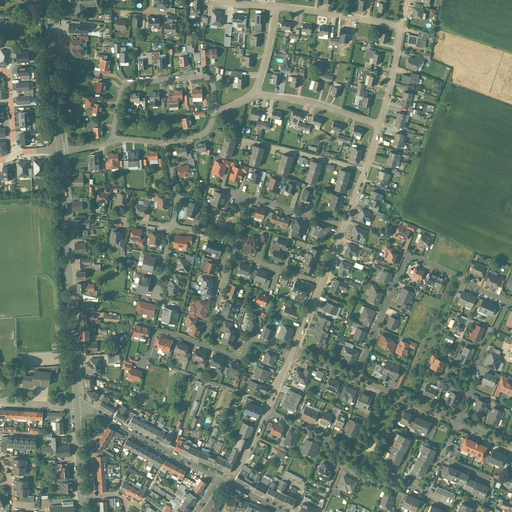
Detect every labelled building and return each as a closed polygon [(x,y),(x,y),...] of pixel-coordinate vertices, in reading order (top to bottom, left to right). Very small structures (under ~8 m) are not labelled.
[(168,0),(157,0),(157,8),(166,8),(168,8),(168,0)] [(367,1),(363,0),(360,0),(359,9),(366,10),(367,1)] [(387,4),(380,3),(378,11),(385,12),(387,4)] [(193,6),(191,6),(190,15),(199,16),(200,7),(193,6)] [(414,7),(413,12),(413,13),(412,18),(422,19),(424,13),(424,9),(423,8),(414,7)] [(221,12),(212,11),(211,24),(223,25),(224,17),(221,17),(221,12)] [(265,15),(256,14),(256,18),(255,18),(255,26),(262,26),(262,24),(264,24),(265,15)] [(246,16),(233,15),(233,22),(237,23),(237,27),(245,28),(246,16)] [(141,17),(133,17),(133,26),(140,26),(141,26),(141,19),(141,17)] [(160,18),(149,17),(149,21),(149,27),(159,27),(160,18)] [(9,21),(0,18),(0,25),(6,27),(5,28),(13,30),(13,28),(16,29),(17,26),(15,25),(16,20),(10,18),(9,21)] [(126,20),(116,19),(116,28),(121,29),(122,28),(126,28),(126,20)] [(70,21),(61,22),(62,31),(70,31),(70,25),(70,21)] [(175,22),(169,21),(169,24),(165,24),(165,32),(168,32),(168,34),(172,34),(172,31),(175,31),(176,25),(175,25),(175,22)] [(290,30),(291,22),(282,21),(281,29),(290,30)] [(311,32),(312,25),(303,24),(302,32),(311,32)] [(329,27),(320,26),(319,34),(319,36),(323,37),(323,34),(328,35),(329,27)] [(350,30),(341,29),(340,36),(349,37),(350,30)] [(388,34),(381,33),(379,41),(386,43),(388,34)] [(419,38),(410,36),(410,35),(409,35),(408,45),(409,46),(409,45),(424,48),(424,49),(425,49),(426,42),(425,42),(422,41),(422,38),(419,38)] [(230,46),(231,43),(234,44),(235,39),(231,39),(231,37),(225,36),(224,46),(230,46)] [(260,36),(253,36),(252,45),(260,46),(260,36)] [(80,40),(73,40),(72,41),(72,43),(71,45),(71,48),(83,48),(82,40),(80,40)] [(10,50),(0,48),(0,49),(0,63),(9,65),(10,56),(11,50),(10,50)] [(83,48),(71,48),(71,52),(73,53),(73,55),(74,56),(83,56),(83,49),(83,48)] [(29,61),(29,50),(19,51),(16,51),(17,57),(17,62),(29,61)] [(209,54),(201,55),(202,64),(210,64),(209,54)] [(381,55),(374,54),(372,63),(379,64),(381,55)] [(187,56),(179,56),(180,66),(188,65),(187,56)] [(160,58),(157,58),(158,67),(165,67),(165,57),(163,57),(160,58)] [(253,57),(246,57),(245,66),(252,66),(253,57)] [(414,59),(409,57),(406,66),(416,70),(419,61),(414,59)] [(107,60),(102,59),(101,68),(108,70),(108,69),(110,61),(107,60)] [(141,59),(138,59),(139,69),(146,68),(146,59),(141,59)] [(17,67),(18,75),(20,75),(29,74),(29,66),(17,67)] [(413,73),(412,77),(403,75),(402,81),(402,80),(401,83),(402,83),(402,82),(409,83),(409,84),(410,84),(410,83),(417,84),(419,75),(413,73)] [(281,75),(274,74),(272,83),(280,84),(281,75)] [(377,77),(370,75),(367,84),(374,86),(377,77)] [(300,78),(293,77),(291,86),(299,87),(300,78)] [(16,82),(16,90),(24,90),(30,90),(30,89),(29,81),(16,82)] [(106,82),(98,81),(97,90),(104,91),(106,82)] [(322,82),(315,81),(314,84),(313,89),(320,91),(322,82)] [(341,89),(332,86),(331,89),(332,90),(330,95),(338,97),(341,89)] [(202,89),(193,89),(193,97),(202,97),(202,89)] [(182,90),(173,91),(173,95),(173,98),(178,98),(182,98),(182,90)] [(159,91),(150,92),(151,100),(151,99),(151,105),(159,104),(160,105),(159,99),(160,99),(159,91)] [(140,92),(130,93),(130,101),(140,100),(140,92)] [(412,94),(404,92),(402,98),(410,100),(412,94)] [(16,96),(17,104),(31,103),(30,95),(25,95),(16,96)] [(173,95),(169,95),(169,101),(169,106),(170,106),(178,105),(178,98),(173,98),(173,95)] [(364,97),(363,96),(362,97),(362,100),(359,100),(358,105),(370,107),(372,98),(366,97),(364,96),(364,97)] [(410,100),(402,98),(400,105),(409,107),(410,100)] [(96,101),(87,100),(85,107),(93,108),(94,102),(95,102),(96,101)] [(95,102),(94,102),(93,108),(93,111),(101,113),(102,104),(95,102)] [(260,111),(251,109),(250,116),(258,118),(260,111)] [(282,112),(273,110),(271,117),(280,120),(282,112)] [(302,112),(293,110),(290,120),(295,122),(296,119),(300,120),(302,112)] [(406,115),(398,112),(396,119),(404,121),(406,115)] [(322,119),(314,116),(311,123),(320,126),(322,119)] [(190,117),(182,119),(184,128),(192,126),(190,117)] [(404,121),(396,119),(394,126),(403,128),(404,121)] [(97,120),(87,120),(88,134),(95,134),(94,127),(98,127),(97,120)] [(342,125),(333,122),(331,129),(340,132),(342,125)] [(98,127),(94,127),(95,134),(95,136),(103,135),(102,126),(98,127)] [(363,129),(354,126),(352,134),(360,136),(363,129)] [(29,133),(21,133),(21,138),(20,139),(20,141),(21,142),(21,144),(30,143),(30,140),(30,136),(29,136),(29,133)] [(404,135),(396,133),(394,139),(402,142),(404,135)] [(235,140),(226,137),(221,155),(230,158),(232,151),(233,151),(234,148),(233,148),(235,140)] [(402,142),(394,139),(392,146),(401,148),(402,142)] [(205,142),(196,144),(198,152),(207,150),(205,142)] [(185,146),(176,148),(178,156),(187,154),(185,146)] [(264,149),(255,146),(249,164),(258,167),(261,159),(262,156),(264,149)] [(362,150),(353,148),(351,154),(352,156),(351,159),(351,160),(357,161),(359,162),(360,158),(361,156),(361,155),(360,155),(362,150)] [(157,150),(148,151),(148,159),(158,158),(157,150)] [(138,152),(129,152),(129,160),(129,165),(130,165),(139,165),(138,152)] [(399,154),(390,152),(389,158),(397,161),(399,154)] [(118,153),(109,154),(109,161),(109,162),(107,162),(107,168),(119,167),(118,153)] [(99,154),(91,155),(91,163),(90,163),(90,169),(99,168),(99,154)] [(293,157),(283,154),(278,172),(287,175),(289,167),(290,168),(291,165),(290,165),(293,157)] [(397,161),(389,158),(387,165),(395,167),(397,161)] [(33,159),(34,175),(46,174),(45,159),(33,159)] [(221,163),(215,161),(213,168),(214,169),(212,173),(218,174),(219,176),(220,176),(222,176),(225,166),(229,167),(231,162),(222,159),(221,163)] [(28,160),(17,161),(17,176),(29,175),(28,160)] [(312,161),(306,181),(315,184),(318,174),(319,174),(320,171),(319,171),(321,164),(312,161)] [(239,168),(234,167),(233,170),(232,170),(230,175),(231,175),(230,178),(239,181),(240,178),(242,173),(241,173),(242,171),(247,173),(249,167),(240,164),(239,168)] [(188,165),(178,167),(180,176),(190,174),(193,173),(192,167),(189,168),(188,165)] [(11,166),(3,167),(4,171),(2,172),(2,179),(12,178),(11,166)] [(341,170),(335,189),(344,192),(347,183),(348,180),(350,172),(341,170)] [(389,174),(381,171),(378,177),(386,180),(389,174)] [(259,174),(253,172),(250,180),(258,183),(259,179),(261,175),(259,174)] [(83,176),(77,176),(70,176),(71,186),(84,185),(83,177),(84,176),(83,176)] [(386,180),(378,177),(376,183),(384,186),(386,180)] [(277,180),(271,178),(268,186),(277,189),(279,182),(280,181),(277,180)] [(302,183),(295,180),(293,184),(297,185),(296,188),(300,189),(302,183)] [(293,184),(288,183),(285,190),(289,191),(289,192),(294,194),(296,188),(297,185),(293,184)] [(132,189),(125,188),(124,193),(128,194),(127,196),(131,196),(132,189)] [(312,192),(305,189),(302,198),(310,201),(311,197),(312,197),(312,195),(313,192),(312,192)] [(106,192),(99,191),(98,195),(99,196),(99,200),(107,201),(108,194),(108,192),(106,192)] [(381,194),(373,191),(370,197),(378,200),(381,194)] [(219,193),(216,192),(215,192),(214,198),(224,201),(226,195),(219,193)] [(124,193),(119,193),(118,201),(121,201),(121,203),(126,203),(127,196),(128,194),(124,193)] [(339,197),(333,195),(333,196),(331,202),(331,203),(333,203),(331,207),(330,207),(339,210),(342,198),(339,197)] [(162,197),(159,197),(159,199),(158,205),(162,205),(162,207),(167,208),(168,198),(162,197)] [(370,197),(369,200),(366,198),(364,202),(365,204),(368,205),(369,204),(370,206),(370,204),(376,207),(376,206),(378,200),(370,197)] [(224,201),(214,198),(212,204),(222,207),(224,201)] [(82,200),(72,201),(73,210),(83,209),(83,206),(83,204),(83,203),(82,200)] [(194,203),(189,201),(188,206),(189,206),(188,211),(189,211),(188,214),(193,216),(194,213),(196,213),(197,209),(198,209),(200,203),(195,201),(194,203)] [(145,205),(138,204),(138,209),(136,209),(136,213),(145,215),(146,208),(146,205),(145,205)] [(265,210),(258,207),(255,216),(262,219),(263,219),(265,212),(265,210)] [(370,212),(362,209),(358,221),(365,224),(366,220),(371,221),(373,215),(369,213),(370,212)] [(272,214),(270,219),(269,222),(278,224),(281,217),(272,214)] [(289,219),(281,217),(278,224),(287,227),(288,224),(289,219)] [(81,219),(73,220),(74,229),(82,228),(82,223),(81,219)] [(292,234),(292,235),(301,238),(306,223),(297,220),(292,234)] [(416,226),(408,223),(406,227),(410,229),(409,230),(414,232),(416,226)] [(406,227),(399,224),(395,234),(399,235),(398,237),(399,238),(400,239),(402,238),(405,239),(409,230),(410,229),(406,227)] [(322,228),(315,225),(314,228),(314,229),(311,236),(312,235),(316,237),(323,240),(326,233),(325,232),(326,230),(322,228)] [(367,231),(356,226),(353,233),(354,234),(352,239),(359,241),(361,236),(364,238),(367,231)] [(142,229),(132,228),(132,232),(133,233),(132,238),(139,238),(140,239),(140,237),(142,229)] [(117,230),(114,229),(114,230),(112,230),(112,234),(110,241),(118,242),(118,241),(120,241),(120,238),(121,233),(120,231),(117,231),(117,230)] [(154,233),(151,233),(151,235),(150,241),(155,241),(155,243),(159,244),(160,234),(154,233)] [(269,236),(262,234),(261,238),(261,239),(260,241),(266,243),(269,236)] [(429,237),(422,234),(421,234),(420,238),(418,243),(426,247),(428,242),(430,237),(429,237)] [(186,237),(176,235),(174,246),(179,246),(179,249),(182,250),(182,247),(185,247),(186,242),(187,237),(186,237)] [(252,241),(248,240),(247,241),(246,242),(245,246),(245,247),(245,249),(257,252),(260,241),(261,239),(261,238),(256,237),(255,241),(253,240),(252,241)] [(126,239),(120,238),(120,241),(118,241),(118,242),(117,246),(124,247),(126,239)] [(288,241),(278,238),(276,243),(276,245),(280,247),(285,249),(288,241)] [(223,245),(208,240),(206,245),(208,246),(206,250),(216,253),(220,255),(223,245)] [(360,248),(349,244),(344,255),(351,258),(353,254),(357,256),(360,250),(359,250),(360,248)] [(321,251),(311,248),(309,253),(317,256),(316,256),(319,257),(321,251)] [(278,253),(274,251),(273,253),(271,258),(281,261),(283,254),(278,253)] [(392,252),(389,251),(388,251),(385,258),(389,260),(388,260),(389,262),(390,262),(392,262),(392,261),(395,263),(399,255),(392,252)] [(317,256),(309,253),(307,252),(305,258),(315,261),(316,256),(317,256)] [(194,256),(186,254),(185,259),(189,260),(189,262),(193,263),(194,256)] [(150,256),(145,255),(144,256),(143,261),(153,264),(155,257),(150,256)] [(84,257),(76,257),(76,267),(85,267),(84,259),(84,257)] [(185,259),(179,258),(177,268),(187,271),(189,262),(189,260),(185,259)] [(315,261),(305,258),(303,263),(315,267),(313,266),(315,261)] [(153,264),(143,261),(142,267),(141,268),(147,269),(152,271),(153,264)] [(353,265),(342,261),(339,269),(341,269),(339,274),(344,276),(346,271),(351,273),(353,265)] [(211,263),(207,262),(204,270),(213,273),(216,265),(211,263)] [(484,267),(475,262),(473,267),(472,267),(471,267),(470,269),(471,270),(472,270),(471,272),(474,273),(473,275),(476,276),(477,275),(480,276),(484,267)] [(251,267),(240,263),(238,272),(247,275),(248,275),(250,269),(251,267)] [(315,267),(303,263),(305,264),(303,269),(307,271),(313,273),(315,267)] [(418,268),(416,267),(414,268),(413,270),(411,268),(408,273),(412,275),(411,278),(411,279),(418,282),(419,282),(421,277),(424,271),(419,269),(418,268)] [(267,273),(258,269),(257,271),(254,279),(264,282),(264,283),(265,279),(267,273)] [(389,272),(383,270),(382,271),(381,272),(380,274),(380,275),(379,279),(387,282),(391,273),(389,272)] [(437,276),(431,273),(428,279),(427,283),(433,286),(437,276)] [(184,276),(176,274),(174,282),(179,283),(182,284),(184,276)] [(143,276),(140,275),(140,277),(139,281),(138,282),(148,285),(150,278),(143,276)] [(203,276),(202,275),(200,280),(203,281),(202,284),(201,284),(212,288),(213,284),(211,284),(212,279),(211,278),(203,276)] [(500,279),(490,275),(486,283),(489,285),(492,286),(493,286),(496,288),(497,285),(500,279)] [(444,279),(437,276),(433,286),(439,288),(440,288),(442,284),(444,279)] [(421,277),(419,282),(418,282),(416,284),(422,287),(422,286),(425,279),(421,277)] [(506,279),(500,277),(500,279),(497,285),(502,288),(506,279)] [(343,282),(335,279),(330,291),(335,293),(334,293),(335,293),(338,294),(340,288),(345,290),(347,284),(343,283),(343,282)] [(171,283),(169,284),(168,291),(170,291),(170,292),(170,294),(172,294),(173,293),(174,292),(177,293),(179,283),(174,282),(171,281),(171,283)] [(298,293),(306,296),(309,287),(295,281),(292,291),(298,293)] [(87,282),(77,283),(78,292),(85,291),(85,284),(87,284),(87,282)] [(148,285),(138,282),(138,283),(137,288),(137,289),(141,290),(147,291),(148,285)] [(212,288),(201,284),(200,289),(203,290),(202,292),(201,292),(201,293),(202,293),(210,296),(211,297),(213,293),(210,292),(212,288)] [(232,285),(230,284),(227,294),(232,295),(233,297),(234,296),(236,297),(239,288),(232,285)] [(409,290),(402,288),(400,294),(411,299),(413,293),(409,290)] [(377,291),(373,289),(372,291),(370,297),(369,296),(367,300),(377,305),(382,293),(377,291)] [(469,294),(462,291),(459,298),(457,302),(458,302),(464,305),(469,294)] [(306,296),(298,293),(297,296),(295,295),(294,299),(303,302),(306,296)] [(85,294),(83,294),(84,301),(88,301),(89,311),(94,311),(93,300),(93,296),(85,294)] [(267,297),(259,294),(256,302),(264,305),(267,299),(267,297)] [(411,299),(400,294),(397,300),(403,303),(408,305),(411,299)] [(475,297),(469,294),(464,305),(471,308),(473,303),(475,297)] [(209,302),(197,298),(194,306),(192,312),(198,314),(197,314),(198,315),(204,317),(209,302)] [(272,301),(267,299),(264,305),(264,306),(269,308),(272,301)] [(496,305),(483,300),(483,301),(484,301),(481,309),(485,310),(484,312),(491,315),(496,305)] [(84,301),(78,301),(79,311),(89,311),(88,301),(84,301)] [(156,304),(142,301),(140,310),(139,311),(148,313),(149,315),(151,314),(152,314),(153,315),(154,311),(156,310),(155,309),(156,304)] [(229,303),(226,302),(223,308),(234,312),(237,306),(237,305),(229,303)] [(338,307),(327,302),(326,305),(325,304),(324,305),(323,307),(324,308),(324,309),(324,310),(330,313),(335,315),(338,307)] [(291,308),(285,306),(282,315),(296,321),(299,311),(291,308)] [(172,308),(165,307),(165,308),(162,317),(162,320),(169,321),(172,308)] [(370,309),(365,307),(360,319),(365,322),(369,323),(375,311),(372,310),(370,309)] [(177,310),(172,308),(169,321),(176,323),(179,310),(177,310)] [(234,312),(223,308),(221,314),(225,315),(232,318),(232,317),(234,312)] [(94,313),(79,314),(79,321),(88,321),(88,318),(94,318),(94,313)] [(196,318),(188,315),(186,322),(192,324),(192,323),(195,324),(197,318),(196,318)] [(326,318),(320,316),(318,321),(329,326),(331,320),(326,318)] [(394,318),(390,316),(386,326),(395,329),(399,320),(394,318)] [(451,329),(460,333),(466,320),(456,316),(451,329)] [(258,323),(250,320),(249,320),(250,321),(249,324),(248,324),(246,330),(255,333),(258,325),(258,323)] [(233,324),(224,321),(222,328),(226,330),(227,328),(231,330),(233,324)] [(329,326),(318,321),(315,327),(317,328),(327,331),(329,326)] [(195,324),(192,323),(192,324),(189,332),(198,335),(201,326),(195,324)] [(107,332),(107,329),(98,328),(98,324),(97,324),(96,331),(107,332)] [(143,325),(136,324),(133,334),(140,336),(143,325)] [(476,325),(475,324),(470,337),(479,341),(484,328),(476,325)] [(149,327),(143,325),(140,336),(147,337),(149,327)] [(288,327),(282,325),(282,327),(278,337),(288,341),(290,335),(291,336),(292,333),(291,333),(292,329),(288,327)] [(88,328),(80,329),(80,338),(89,338),(89,331),(95,331),(95,328),(88,328)] [(231,330),(227,328),(226,330),(222,341),(232,345),(233,339),(234,340),(235,339),(236,337),(235,336),(236,332),(231,330)] [(274,331),(265,328),(264,332),(263,332),(261,336),(271,339),(274,331)] [(327,331),(317,328),(315,333),(326,338),(329,332),(327,331)] [(361,330),(357,328),(353,337),(362,341),(366,332),(361,330)] [(326,338),(315,333),(313,339),(318,341),(321,343),(324,344),(326,338)] [(166,338),(160,336),(157,347),(157,348),(158,348),(158,352),(162,353),(163,349),(166,338)] [(392,340),(382,336),(378,343),(381,344),(381,346),(382,346),(383,346),(388,348),(391,342),(392,340)] [(172,339),(166,338),(163,349),(168,351),(170,346),(172,339)] [(100,345),(97,345),(97,341),(89,342),(90,352),(90,351),(101,350),(100,345)] [(408,344),(401,341),(396,352),(400,354),(401,353),(405,354),(409,347),(410,344),(408,344)] [(417,344),(409,341),(408,344),(410,344),(409,347),(415,349),(417,344)] [(89,342),(80,342),(81,353),(90,352),(89,342)] [(188,345),(179,342),(177,343),(176,346),(177,347),(176,350),(184,354),(185,354),(186,351),(188,345)] [(396,344),(391,342),(388,348),(387,350),(392,352),(396,344)] [(351,350),(344,347),(342,351),(347,353),(344,360),(352,363),(357,352),(351,350)] [(473,351),(465,347),(462,354),(460,359),(468,363),(473,351)] [(206,352),(196,349),(193,357),(201,360),(202,361),(203,358),(206,352)] [(191,353),(186,351),(185,354),(184,354),(182,359),(188,361),(191,353)] [(276,355),(267,351),(263,362),(259,360),(258,361),(272,366),(276,355)] [(488,358),(485,365),(496,370),(500,361),(499,361),(501,357),(499,356),(491,352),(488,358)] [(438,355),(432,353),(429,361),(433,362),(435,358),(437,359),(438,355)] [(223,359),(213,355),(212,360),(213,360),(211,364),(219,367),(220,367),(221,365),(223,359)] [(100,358),(92,358),(92,361),(86,362),(87,372),(91,371),(91,373),(101,373),(100,358)] [(203,358),(202,361),(201,360),(200,365),(205,367),(208,359),(203,358)] [(437,359),(435,358),(433,362),(431,367),(440,371),(444,362),(437,359)] [(132,363),(123,361),(122,368),(130,370),(131,367),(132,363)] [(241,366),(232,362),(230,366),(232,367),(230,371),(236,373),(235,376),(237,376),(239,371),(241,366)] [(392,364),(386,362),(384,367),(398,373),(397,372),(399,367),(392,364)] [(34,376),(24,374),(23,385),(33,386),(33,382),(48,384),(49,384),(50,378),(56,378),(58,365),(31,367),(31,370),(35,370),(34,376)] [(225,366),(221,365),(220,367),(219,367),(217,372),(222,374),(225,366)] [(270,371),(258,366),(256,371),(255,371),(253,375),(257,377),(265,380),(267,374),(268,375),(270,371)] [(131,367),(130,370),(129,376),(133,377),(133,378),(137,379),(137,378),(140,379),(141,371),(137,370),(137,369),(135,368),(131,367)] [(398,373),(384,367),(386,368),(384,373),(389,375),(396,378),(398,373)] [(304,373),(297,370),(293,379),(302,383),(302,382),(306,383),(310,374),(305,371),(304,373)] [(324,373),(318,370),(315,376),(321,379),(324,373)] [(243,373),(239,371),(237,376),(235,376),(234,378),(240,380),(243,373)] [(494,376),(486,373),(482,381),(483,380),(486,382),(486,383),(492,385),(495,379),(496,377),(494,376)] [(250,378),(242,374),(240,379),(247,382),(247,381),(250,383),(251,381),(249,381),(250,378)] [(93,377),(87,378),(87,385),(93,385),(98,384),(98,382),(97,382),(96,378),(93,379),(93,377)] [(339,383),(329,379),(327,385),(326,387),(326,388),(335,391),(337,388),(339,383)] [(254,393),(258,384),(255,383),(251,381),(250,383),(247,390),(254,393)] [(506,382),(504,381),(502,383),(500,389),(505,391),(506,391),(507,391),(507,390),(511,392),(511,383),(510,384),(506,382)] [(258,384),(254,393),(259,395),(260,391),(265,392),(267,388),(262,386),(258,384)] [(345,386),(340,398),(347,401),(347,400),(346,400),(348,396),(352,397),(353,398),(354,395),(356,390),(345,386)] [(436,390),(426,386),(423,393),(433,397),(435,393),(436,390)] [(96,391),(88,391),(88,400),(92,402),(95,396),(99,391),(97,390),(96,391)] [(300,395),(292,392),(290,396),(286,394),(281,405),(288,408),(291,410),(293,406),(296,407),(298,402),(297,402),(300,395)] [(456,394),(451,392),(446,403),(449,404),(450,406),(451,407),(453,406),(455,407),(460,396),(456,394)] [(372,397),(361,393),(355,405),(360,407),(360,406),(366,409),(368,405),(372,397)] [(102,409),(106,402),(106,401),(102,399),(98,406),(102,409)] [(486,403),(478,399),(474,408),(482,412),(485,406),(486,403)] [(106,402),(102,409),(106,411),(110,404),(106,402)] [(251,404),(248,403),(244,411),(257,417),(261,408),(251,404)] [(128,408),(122,404),(118,410),(124,414),(128,408)] [(306,407),(305,407),(303,412),(301,417),(307,420),(312,410),(306,407)] [(501,411),(493,408),(487,420),(493,422),(492,423),(497,425),(501,416),(502,417),(504,413),(504,412),(501,411)] [(118,410),(117,410),(114,416),(122,421),(126,415),(124,414),(118,410)] [(318,413),(312,410),(307,420),(313,423),(316,418),(318,413)] [(410,414),(404,411),(400,421),(406,424),(408,420),(410,415),(410,414)] [(57,421),(62,421),(62,418),(63,413),(48,412),(48,418),(57,419),(57,421)] [(325,412),(321,422),(328,425),(331,418),(332,415),(325,412)] [(134,414),(133,415),(131,419),(129,423),(135,426),(140,419),(141,416),(138,415),(134,413),(134,414)] [(225,416),(220,414),(219,416),(218,415),(216,419),(223,422),(225,416)] [(339,415),(337,418),(334,425),(336,426),(335,426),(340,428),(340,427),(341,428),(345,418),(339,415)] [(421,419),(416,417),(414,422),(412,426),(415,428),(415,429),(415,430),(418,431),(423,419),(421,419)] [(146,422),(140,419),(135,426),(142,430),(146,422)] [(425,420),(423,419),(418,431),(420,433),(421,432),(422,432),(422,431),(425,432),(426,432),(428,427),(430,423),(425,421),(425,420)] [(359,424),(351,420),(349,426),(346,433),(350,435),(350,434),(354,435),(359,424)] [(152,425),(146,422),(142,430),(148,433),(152,425)] [(245,423),(234,447),(237,449),(242,438),(248,440),(253,426),(245,423)] [(283,427),(274,423),(270,433),(279,436),(279,437),(282,431),(283,427)] [(159,429),(152,425),(148,433),(155,437),(159,429)] [(122,434),(108,426),(105,431),(111,435),(115,437),(116,435),(120,438),(122,434)] [(165,432),(159,429),(155,437),(161,440),(165,432)] [(297,433),(290,430),(284,443),(292,446),(297,433)] [(111,435),(105,431),(102,436),(108,440),(111,435)] [(168,433),(167,435),(164,442),(169,444),(172,437),(173,435),(171,434),(168,433)] [(60,437),(51,436),(44,435),(43,439),(47,439),(47,446),(56,446),(61,446),(60,437)] [(186,438),(180,435),(178,435),(176,439),(178,440),(174,449),(180,451),(185,441),(186,438)] [(410,439),(400,435),(398,441),(407,445),(410,439)] [(108,440),(102,436),(99,441),(105,445),(105,444),(111,448),(113,445),(110,443),(111,441),(108,440)] [(176,439),(172,437),(169,444),(168,445),(174,449),(178,440),(176,439)] [(132,441),(127,438),(123,445),(129,448),(132,441)] [(188,439),(186,438),(185,441),(180,451),(186,454),(190,446),(191,441),(192,440),(189,438),(188,439)] [(237,449),(239,450),(243,451),(248,440),(242,438),(237,449)] [(473,441),(466,438),(465,439),(464,441),(463,442),(463,443),(461,448),(468,451),(469,451),(473,441)] [(304,446),(301,452),(306,454),(307,453),(312,441),(311,441),(307,439),(304,446)] [(312,441),(307,453),(312,455),(314,449),(317,443),(312,440),(311,441),(312,441)] [(105,445),(99,441),(96,446),(102,450),(105,445)] [(137,444),(132,441),(129,448),(134,451),(137,444)] [(223,443),(218,441),(214,449),(219,451),(223,443)] [(407,445),(398,441),(395,448),(403,451),(404,452),(407,445)] [(479,444),(473,441),(469,451),(475,454),(479,444)] [(142,447),(137,444),(134,451),(139,453),(142,447)] [(484,446),(479,444),(475,454),(479,456),(478,459),(481,460),(482,457),(484,453),(485,450),(486,450),(487,447),(484,446)] [(61,446),(56,446),(57,451),(57,456),(70,455),(70,454),(70,446),(70,445),(61,446)] [(435,450),(424,445),(422,452),(432,456),(435,450)] [(195,448),(190,446),(186,454),(192,456),(195,448)] [(199,448),(196,446),(195,448),(192,456),(197,459),(199,454),(201,449),(200,448),(201,447),(200,447),(199,448)] [(147,450),(142,447),(139,453),(144,456),(147,450)] [(239,450),(237,449),(234,447),(233,447),(228,460),(233,463),(234,463),(239,450)] [(395,448),(394,447),(391,453),(400,458),(403,451),(395,448)] [(152,453),(147,450),(144,456),(149,459),(152,453)] [(286,453),(278,450),(276,456),(283,459),(286,453)] [(490,456),(488,460),(489,461),(494,463),(499,453),(493,450),(490,456)] [(208,454),(201,451),(199,454),(197,459),(204,462),(206,457),(207,457),(209,454),(208,454)] [(432,456),(422,452),(423,453),(420,458),(419,458),(428,462),(429,463),(432,456)] [(152,453),(149,459),(147,462),(149,462),(147,465),(151,467),(154,462),(157,455),(152,453)] [(208,454),(209,454),(207,457),(206,457),(204,462),(213,466),(215,461),(217,457),(215,456),(208,453),(208,454)] [(391,453),(390,453),(388,458),(389,458),(388,460),(389,460),(398,464),(400,458),(391,453)] [(505,455),(499,453),(494,463),(500,466),(502,461),(505,455)] [(163,458),(157,455),(154,462),(159,465),(163,458)] [(221,469),(225,459),(223,458),(217,455),(215,461),(213,466),(221,469)] [(19,458),(13,458),(12,465),(14,465),(22,466),(23,459),(19,458)] [(428,462),(419,458),(416,464),(426,469),(428,462)] [(171,462),(165,459),(162,465),(164,466),(168,468),(171,462)] [(233,463),(228,460),(226,459),(225,459),(221,469),(229,473),(233,463)] [(255,464),(250,461),(245,468),(250,472),(255,464)] [(176,465),(171,462),(168,468),(171,470),(170,472),(172,473),(176,465)] [(64,463),(57,463),(57,467),(61,466),(61,472),(58,472),(57,472),(57,476),(69,475),(68,466),(64,466),(64,463)] [(332,467),(323,463),(321,466),(320,466),(319,468),(320,469),(319,471),(328,475),(329,473),(332,467)] [(416,464),(415,464),(412,470),(414,471),(417,472),(420,474),(423,475),(426,469),(416,464)] [(22,466),(14,465),(14,472),(16,472),(24,473),(24,466),(22,466)] [(185,470),(176,465),(172,473),(181,478),(185,470)] [(447,468),(445,474),(444,474),(443,476),(445,477),(446,477),(451,479),(455,469),(448,466),(447,468)] [(245,471),(242,469),(239,472),(235,479),(244,484),(248,477),(247,477),(249,473),(247,472),(248,470),(246,469),(245,471)] [(461,472),(455,469),(451,479),(457,482),(457,481),(461,472)] [(287,471),(284,477),(287,479),(289,476),(301,482),(302,479),(287,471)] [(469,475),(461,472),(457,481),(465,484),(467,478),(469,475)] [(256,474),(252,480),(249,487),(254,490),(257,483),(256,482),(259,476),(256,474)] [(261,481),(259,480),(261,476),(261,475),(257,483),(254,490),(262,495),(269,481),(263,477),(261,481)] [(356,482),(343,476),(338,488),(345,490),(346,489),(348,489),(349,489),(349,488),(353,490),(356,482)] [(249,478),(248,477),(244,484),(249,487),(252,480),(249,478)] [(201,478),(197,484),(203,487),(206,482),(201,478)] [(475,481),(467,478),(465,484),(463,487),(471,490),(475,481)] [(18,487),(26,487),(27,480),(23,480),(17,479),(17,480),(16,487),(18,487)] [(287,495),(281,491),(282,488),(283,489),(287,483),(282,480),(276,491),(272,498),(282,503),(287,495)] [(72,481),(60,482),(61,489),(59,490),(59,492),(73,491),(72,488),(73,488),(73,487),(72,487),(72,486),(72,485),(72,482),(72,481)] [(129,484),(123,481),(120,487),(125,490),(129,484)] [(481,484),(475,481),(471,490),(470,491),(477,494),(481,484)] [(272,482),(269,487),(275,490),(278,485),(272,482)] [(134,487),(129,484),(125,490),(130,493),(134,487)] [(197,484),(194,489),(199,493),(203,487),(197,484)] [(484,485),(481,484),(477,494),(480,495),(481,495),(484,496),(487,489),(488,489),(489,487),(485,485),(484,485)] [(26,487),(18,487),(18,494),(21,494),(28,495),(28,488),(26,487)] [(134,487),(130,493),(135,496),(139,489),(134,487)] [(275,490),(269,487),(265,494),(272,498),(276,491),(275,490)] [(340,490),(335,487),(332,494),(338,496),(340,490)] [(144,492),(139,489),(135,496),(140,499),(144,492)] [(176,491),(178,492),(177,494),(184,499),(182,502),(190,507),(193,502),(186,497),(183,495),(176,491)] [(197,496),(189,492),(188,493),(187,492),(185,494),(187,495),(186,497),(193,502),(193,501),(194,501),(195,500),(195,499),(196,497),(197,496)] [(393,496),(385,493),(380,503),(388,506),(391,501),(392,497),(393,497),(393,496)] [(212,495),(200,511),(212,511),(213,511),(214,511),(216,509),(215,508),(217,505),(218,505),(221,501),(212,495)] [(296,499),(287,495),(282,503),(282,504),(291,508),(296,499)] [(413,498),(407,495),(405,500),(403,504),(403,503),(402,506),(405,507),(409,508),(413,498)] [(112,497),(103,498),(103,500),(99,500),(100,507),(107,506),(112,506),(112,497)] [(307,511),(310,506),(310,505),(309,504),(311,499),(304,497),(302,502),(300,509),(304,511),(303,511),(307,511)] [(236,500),(227,498),(225,508),(226,508),(226,507),(228,508),(229,509),(234,510),(236,500)] [(419,500),(413,498),(409,508),(414,511),(417,506),(419,500)] [(74,511),(74,504),(74,503),(73,500),(63,501),(63,504),(50,505),(50,511),(74,511)] [(246,502),(236,500),(234,510),(239,511),(238,511),(239,511),(240,511),(241,511),(244,507),(246,502)] [(425,503),(419,500),(417,506),(423,508),(425,503)] [(186,511),(190,507),(182,502),(179,507),(178,507),(185,511),(186,511)] [(258,506),(249,503),(245,511),(255,511),(256,511),(258,506)] [(468,511),(471,508),(461,503),(458,509),(464,511),(468,511)]
